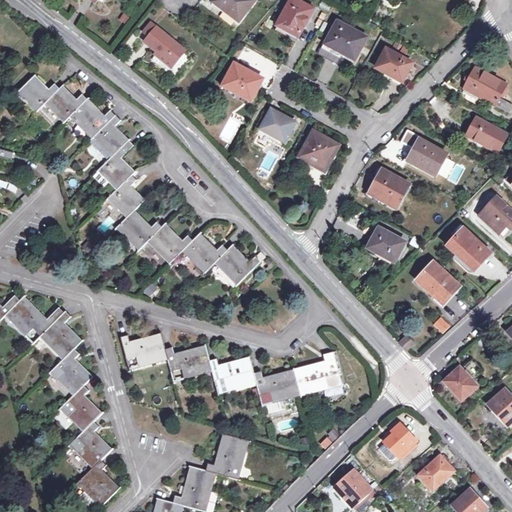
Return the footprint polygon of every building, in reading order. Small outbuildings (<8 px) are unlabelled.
[(214,0),(212,3),(221,10),(224,7),(241,20),(255,2),(252,0),(214,0)] [(295,0),(291,0),(279,22),(301,35),(314,11),(295,0)] [(298,39),(301,35),(279,22),(277,27),(298,39)] [(325,46),(342,54),(343,53),(356,60),(367,39),(337,23),(325,46)] [(149,38),(157,28),(151,24),(143,34),(149,38)] [(156,52),(173,65),(185,50),(157,28),(149,38),(145,42),(156,52)] [(393,49),(400,52),(403,47),(396,43),(393,49)] [(386,49),(377,66),(384,70),(382,73),(403,84),(413,64),(386,49)] [(170,69),(173,65),(156,52),(153,56),(170,69)] [(223,85),(240,95),(239,96),(251,103),(263,80),(234,65),(223,85)] [(476,68),(464,89),(477,96),(510,114),(511,109),(511,104),(500,98),(507,85),(476,68)] [(46,103),(60,89),(55,84),(49,90),(35,77),(18,93),(37,112),(46,103)] [(60,89),(46,103),(65,122),(71,116),(88,100),(83,94),(76,101),(63,87),(60,89)] [(477,96),(464,89),(463,92),(476,100),(477,96)] [(88,100),(71,116),(93,139),(116,116),(110,111),(104,117),(88,100)] [(260,130),(285,144),(296,123),(271,110),(260,130)] [(116,116),(93,139),(112,158),(129,141),(115,126),(120,121),(116,116)] [(467,137),(497,154),(507,135),(476,118),(467,137)] [(325,172),(339,147),(313,133),(300,158),(325,172)] [(409,159),(427,168),(425,172),(435,177),(447,155),(420,140),(409,159)] [(117,190),(132,176),(135,173),(120,159),(134,146),(129,141),(112,158),(98,171),(117,190)] [(0,149),(0,157),(12,160),(13,154),(0,149)] [(410,185),(384,172),(377,185),(375,183),(369,195),(396,210),(410,185)] [(128,218),(134,212),(145,202),(130,187),(137,181),(132,176),(117,190),(108,199),(128,218)] [(510,223),(511,225),(511,211),(496,197),(479,216),(499,234),(506,227),(510,223)] [(148,242),(162,228),(157,223),(151,228),(134,212),(128,218),(118,228),(140,250),(148,242)] [(183,251),(192,242),(187,237),(182,242),(165,225),(162,228),(148,242),(170,264),(183,251)] [(394,263),(405,243),(378,228),(366,248),(394,263)] [(455,255),(460,259),(472,270),(480,262),(482,264),(489,257),(482,250),(484,247),(464,229),(447,247),(455,255)] [(215,263),(228,251),(222,246),(217,252),(200,234),(192,242),(183,251),(205,273),(215,263)] [(228,251),(215,263),(238,285),(260,263),(255,258),(249,264),(232,247),(228,251)] [(442,304),(459,286),(433,262),(416,281),(442,304)] [(152,297),(157,287),(150,283),(145,294),(152,297)] [(0,321),(7,315),(21,301),(15,296),(3,308),(0,305),(0,321)] [(7,315),(27,336),(34,329),(41,337),(65,313),(59,308),(47,320),(24,297),(21,301),(7,315)] [(49,344),(64,360),(75,350),(82,342),(64,324),(71,317),(66,312),(65,313),(41,337),(49,344)] [(27,336),(35,343),(41,337),(34,329),(27,336)] [(121,338),(127,360),(137,357),(140,367),(168,360),(166,350),(162,335),(131,343),(129,336),(121,338)] [(41,337),(35,343),(33,345),(41,352),(49,344),(41,337)] [(407,351),(413,345),(414,344),(407,337),(400,344),(407,351)] [(213,371),(210,362),(206,348),(175,356),(172,348),(166,350),(168,360),(172,372),(181,369),(184,379),(213,371)] [(75,396),(84,386),(93,378),(75,360),(80,355),(75,350),(64,360),(59,366),(66,373),(59,380),(75,396)] [(295,371),(301,396),(329,389),(327,378),(339,375),(334,353),(324,356),(326,363),(295,371)] [(130,370),(140,367),(137,357),(127,360),(130,370)] [(257,384),(254,374),(250,359),(219,367),(217,360),(210,362),(213,371),(216,384),(226,381),(229,391),(257,384)] [(52,372),(59,380),(66,373),(59,366),(52,372)] [(174,382),(184,379),(181,369),(172,372),(174,382)] [(462,401),(478,387),(472,380),(470,382),(459,370),(445,383),(462,401)] [(301,396),(295,371),(264,379),(261,372),(254,374),(257,384),(260,396),(270,393),(273,404),(301,396)] [(342,385),(339,375),(327,378),(329,389),(342,385)] [(219,394),(229,391),(226,381),(216,384),(219,394)] [(75,396),(68,403),(75,411),(69,417),(84,432),(93,423),(102,415),(84,397),(90,391),(84,386),(75,396)] [(489,405),(509,427),(511,424),(511,397),(505,391),(489,405)] [(263,406),(273,404),(270,393),(260,396),(263,406)] [(61,409),(69,417),(75,411),(68,403),(61,409)] [(94,468),(101,461),(111,451),(93,434),(99,429),(93,423),(84,432),(77,439),(85,446),(78,453),(94,468)] [(418,444),(401,426),(394,433),(395,435),(386,444),(400,460),(418,444)] [(206,471),(216,474),(238,480),(249,441),(225,434),(216,466),(208,464),(206,471)] [(327,450),(332,442),(326,438),(321,446),(327,450)] [(71,445),(78,453),(85,446),(77,439),(71,445)] [(456,472),(441,456),(420,476),(434,491),(456,472)] [(101,461),(94,468),(79,484),(102,507),(119,489),(101,472),(106,467),(101,461)] [(205,511),(216,474),(206,471),(191,467),(182,499),(175,497),(173,504),(183,507),(202,511),(205,511)] [(355,507),(364,499),(373,491),(355,471),(336,488),(353,508),(355,507)] [(459,511),(483,511),(485,510),(475,498),(477,497),(471,490),(453,505),(459,511)] [(355,507),(353,508),(356,511),(361,511),(378,497),(373,491),(364,499),(368,503),(359,511),(355,507)] [(487,509),(477,497),(475,498),(485,510),(487,509)] [(368,503),(364,499),(355,507),(359,511),(368,503)] [(181,511),(183,507),(173,504),(158,500),(155,511),(181,511)]
